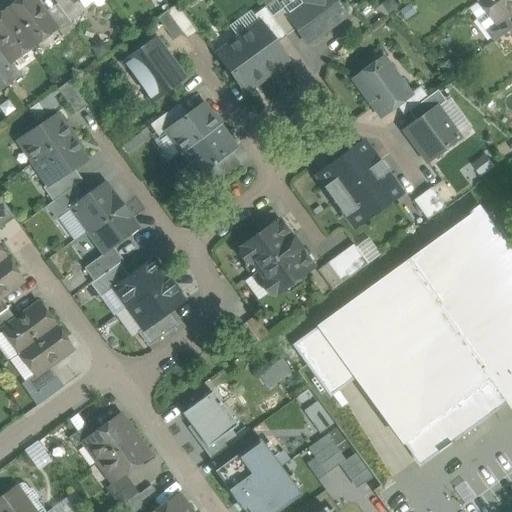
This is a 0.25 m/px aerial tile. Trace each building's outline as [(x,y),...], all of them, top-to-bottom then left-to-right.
[(43,14),(32,0),(21,0),(8,10),(7,10),(33,46),(34,46),(33,46),(53,31),(54,31),(55,30),(43,14)] [(53,0),(56,4),(69,21),(77,14),(66,0),(53,0)] [(333,0),(302,0),(304,2),(303,7),(288,18),(288,19),(296,30),(307,45),(345,17),(333,0)] [(511,0),(482,0),(480,2),(481,2),(496,23),(497,24),(507,16),(511,12),(511,0)] [(43,14),(55,30),(69,21),(56,4),(43,14)] [(197,33),(176,5),(167,12),(183,34),(187,40),(197,33)] [(265,8),(253,16),(260,24),(275,44),(286,37),(272,17),(265,8)] [(33,46),(7,10),(6,11),(0,15),(0,47),(11,63),(11,62),(12,62),(12,61),(32,47),(33,46)] [(288,18),(282,10),(272,17),(286,37),(296,30),(288,19),(288,18)] [(183,34),(167,12),(157,19),(174,41),(183,34)] [(511,22),(507,16),(497,24),(496,23),(486,30),(495,43),(511,30),(511,22)] [(260,24),(239,40),(264,75),(286,59),(275,44),(260,24)] [(183,79),(155,40),(124,62),(152,101),(183,79)] [(239,40),(217,56),(243,91),(264,75),(239,40)] [(11,63),(0,47),(0,75),(8,86),(21,76),(11,62),(11,63)] [(409,96),(382,59),(354,80),(381,117),(396,106),(409,97),(409,96)] [(86,106),(69,82),(58,90),(75,114),(86,106)] [(409,97),(396,106),(403,116),(408,112),(427,98),(420,87),(409,96),(409,97)] [(427,98),(408,112),(415,122),(436,107),(437,108),(445,102),(437,91),(427,98)] [(179,104),(150,125),(159,138),(167,132),(167,131),(187,116),(179,104)] [(187,116),(167,131),(167,132),(182,153),(218,127),(202,105),(187,116)] [(415,122),(403,131),(427,163),(460,140),(437,108),(436,107),(415,122)] [(56,116),(18,141),(33,164),(72,138),(68,132),(67,133),(56,116)] [(235,150),(218,127),(182,153),(190,163),(185,166),(198,184),(209,176),(216,170),(214,167),(233,154),(236,151),(235,150)] [(72,138),(33,164),(48,185),(48,186),(73,170),(86,161),(75,145),(76,143),(72,138)] [(376,164),(361,144),(317,175),(326,187),(329,185),(350,213),(346,215),(355,227),(399,195),(384,175),(387,173),(379,162),(376,164)] [(216,170),(209,176),(215,184),(241,166),(233,154),(214,167),(216,170)] [(73,170),(48,186),(48,185),(43,189),(53,202),(76,186),(82,181),(73,170)] [(193,201),(215,184),(209,176),(198,184),(186,192),(193,201)] [(85,199),(70,210),(71,210),(87,232),(122,207),(106,184),(85,199)] [(76,186),(53,202),(46,207),(57,221),(71,210),(70,210),(85,199),(76,186)] [(431,188),(413,201),(427,221),(445,208),(431,188)] [(0,228),(14,218),(0,198),(0,228)] [(122,207),(87,232),(103,255),(113,248),(139,229),(122,207)] [(511,251),(481,209),(409,261),(511,402),(511,251)] [(271,211),(252,225),(259,235),(279,221),(279,220),(271,211)] [(259,235),(240,249),(239,256),(244,264),(251,265),(262,280),(262,287),(267,295),(274,296),(313,268),(300,250),(301,249),(300,247),(299,248),(293,240),(294,239),(292,238),(291,238),(279,221),(259,235)] [(332,288),(380,252),(367,235),(319,270),(332,288)] [(103,255),(84,269),(93,282),(119,264),(123,261),(113,248),(103,255)] [(5,259),(0,263),(0,297),(22,281),(5,259)] [(128,277),(113,288),(113,289),(127,307),(166,279),(152,260),(128,277)] [(462,439),(511,402),(409,261),(319,327),(356,379),(417,461),(449,437),(462,439)] [(93,282),(90,285),(100,298),(113,289),(113,288),(128,277),(119,264),(93,282)] [(251,265),(244,264),(244,268),(257,287),(262,287),(262,280),(251,265)] [(166,279),(127,307),(143,329),(144,330),(167,313),(182,302),(166,279)] [(16,322),(3,331),(3,332),(19,353),(55,327),(39,305),(16,322)] [(7,310),(0,315),(0,333),(3,332),(3,331),(16,322),(7,310)] [(167,313),(144,330),(143,329),(138,333),(148,347),(177,326),(167,313)] [(55,327),(19,353),(34,375),(35,376),(48,366),(71,349),(55,327)] [(356,379),(319,327),(292,346),(306,365),(330,398),(356,379)] [(268,388),(292,374),(284,359),(260,373),(268,388)] [(48,366),(35,376),(34,375),(27,380),(36,393),(57,378),(48,366)] [(212,393),(182,415),(191,426),(207,449),(232,431),(237,427),(212,393)] [(319,401),(306,410),(321,431),(334,422),(319,401)] [(94,434),(83,442),(98,463),(134,436),(119,416),(94,434)] [(87,424),(59,445),(66,454),(83,442),(94,434),(87,424)] [(211,461),(214,458),(207,449),(191,426),(187,428),(211,461)] [(239,441),(232,431),(207,449),(214,458),(239,441)] [(356,490),(372,478),(355,454),(346,461),(327,435),(308,449),(315,459),(306,465),(318,481),(339,466),(356,490)] [(134,436),(98,463),(113,483),(124,475),(149,457),(134,436)] [(248,511),(245,508),(243,510),(242,510),(243,511),(279,511),(301,496),(260,439),(214,472),(228,492),(229,491),(251,475),(240,460),(259,445),(296,495),(272,511),(248,511)] [(338,446),(346,458),(356,451),(348,439),(338,446)] [(39,442),(26,451),(39,470),(52,460),(39,442)] [(245,508),(248,511),(272,511),(296,495),(259,445),(240,460),(251,475),(229,491),(243,510),(245,508)] [(113,483),(105,489),(112,498),(131,484),(124,475),(113,483)] [(20,484),(15,488),(0,499),(0,511),(44,511),(36,501),(37,497),(32,490),(28,490),(24,485),(20,484)] [(131,484),(112,498),(119,508),(138,494),(132,484),(131,484)] [(150,486),(125,505),(129,511),(136,511),(158,496),(150,486)] [(189,511),(177,496),(155,511),(189,511)]
